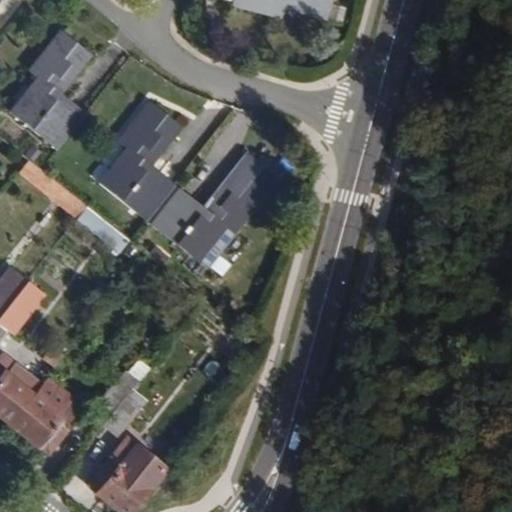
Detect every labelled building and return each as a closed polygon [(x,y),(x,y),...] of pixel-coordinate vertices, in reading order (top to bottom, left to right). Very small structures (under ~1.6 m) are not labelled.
[(336,0),(233,0),(232,7),(282,20),(284,11),(286,2),(333,14),(336,0)] [(333,14),(286,2),(284,11),(330,22),(333,14)] [(90,55),(59,30),(27,71),(35,78),(41,83),(14,116),(56,150),(85,114),(70,102),(64,109),(54,100),(59,93),(90,55)] [(41,83),(35,78),(8,111),(14,116),(41,83)] [(70,102),(59,93),(54,100),(64,109),(70,102)] [(181,128),(150,104),(119,143),(128,150),(134,155),(106,191),(147,223),(177,186),(161,174),(157,181),(146,172),(150,166),(181,128)] [(134,155),(128,150),(100,186),(106,191),(134,155)] [(281,180),(250,157),(207,212),(203,218),(192,209),(196,203),(180,191),(152,227),(193,260),(222,225),(228,230),(237,236),(281,180)] [(85,207),(26,160),(17,172),(76,218),(85,207)] [(161,174),(150,166),(146,172),(157,181),(161,174)] [(207,212),(196,203),(192,209),(203,218),(207,212)] [(85,208),(76,219),(94,234),(103,224),(85,208)] [(228,230),(222,225),(193,260),(200,266),(228,230)] [(0,314),(26,281),(9,269),(0,280),(0,314)] [(43,294),(26,281),(0,314),(0,325),(12,334),(43,294)] [(0,415),(9,423),(40,383),(0,354),(0,415)] [(103,424),(114,410),(94,394),(83,407),(45,377),(40,383),(9,423),(48,453),(83,409),(103,424)] [(132,388),(114,410),(103,424),(117,435),(146,399),(132,388)] [(164,469),(126,438),(88,485),(121,511),(131,511),(150,489),(148,488),(164,469)]
